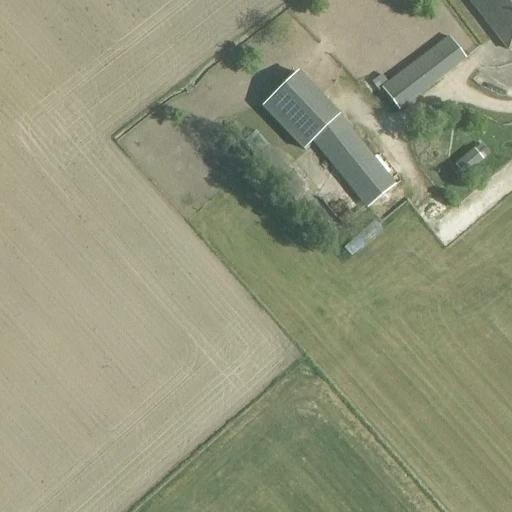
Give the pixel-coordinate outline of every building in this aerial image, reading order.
[(511,0),(468,0),(507,51),(511,47),(511,0)] [(466,59),(448,36),(381,88),(399,111),(466,59)] [(298,72),(262,108),(303,151),(312,142),(367,209),(396,186),(340,116),(298,72)] [(292,197),(304,186),(257,132),(244,142),(292,197)] [(475,148),(456,165),(466,176),(485,160),(485,159),(490,155),(481,145),(476,149),(475,148)]
